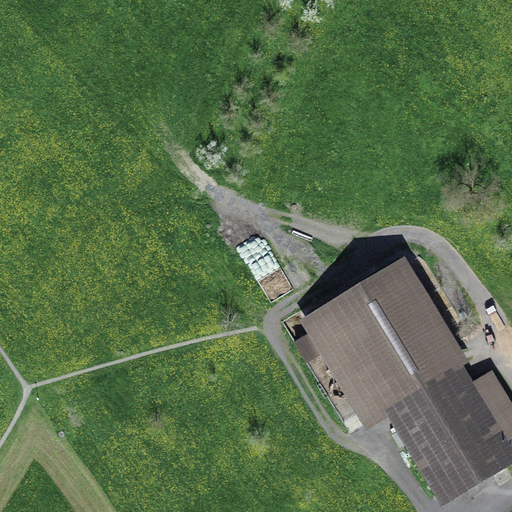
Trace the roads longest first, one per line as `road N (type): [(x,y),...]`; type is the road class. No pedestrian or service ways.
road 1 (track): [(272,331),(29,389)]
road 2 (track): [(186,159),(212,187),(252,210),(336,238),(365,258)]
